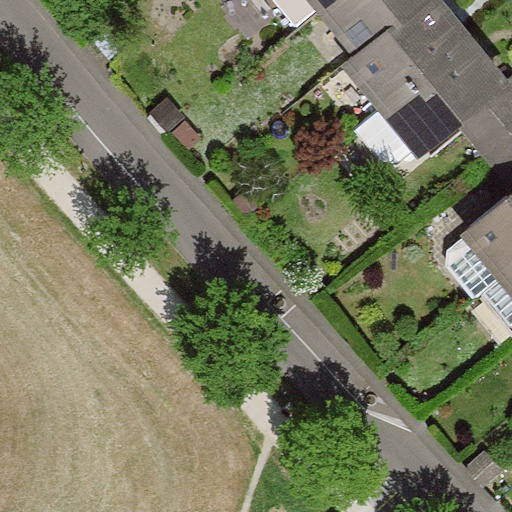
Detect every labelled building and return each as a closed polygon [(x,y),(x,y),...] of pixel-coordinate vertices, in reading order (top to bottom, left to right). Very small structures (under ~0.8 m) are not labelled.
[(326,2),(323,0),(277,0),(298,25),(326,2)] [(337,0),(329,7),(364,49),(425,0),(337,0)] [(466,41),(432,0),(425,0),(364,49),(352,59),(388,104),(466,41)] [(503,85),(466,41),(388,104),(421,144),(425,149),(458,122),(503,85)] [(511,187),(511,78),(503,85),(458,122),(487,157),(511,187)] [(421,144),(388,104),(358,129),(384,161),(398,163),(421,144)] [(511,270),(511,194),(471,228),(474,232),(508,273),(511,270)] [(485,292),(508,273),(474,232),(450,251),(449,266),(476,299),(485,292)] [(511,278),(508,273),(485,292),(511,325),(511,324),(511,278)]
